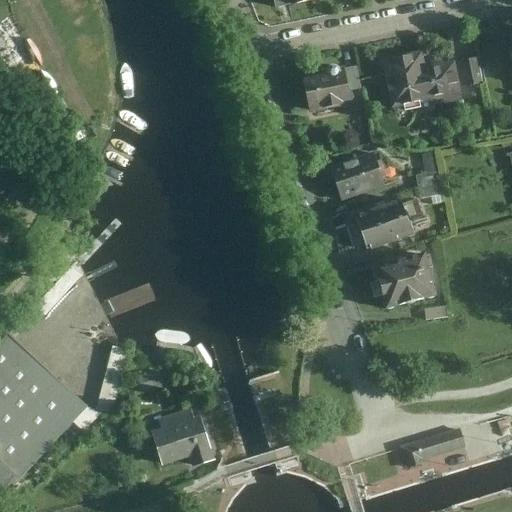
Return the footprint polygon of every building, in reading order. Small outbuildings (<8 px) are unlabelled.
[(270,0),(288,0),(291,9),(312,4),(310,0),(270,0)] [(502,39),(477,43),(480,60),(485,85),(509,80),(502,39)] [(423,54),(380,62),(391,112),(462,98),(456,68),(427,73),(423,54)] [(485,85),(480,60),(458,64),(463,90),(485,85)] [(325,76),(301,80),(308,116),(350,107),(343,72),(338,73),(337,71),(334,70),(331,69),(329,70),(327,73),(327,75),(325,76)] [(388,189),(376,157),(333,172),(345,205),(388,189)] [(440,174),(419,178),(421,189),(442,185),(440,174)] [(444,196),(442,185),(421,189),(422,199),(444,196)] [(359,225),(351,228),(362,250),(367,248),(368,251),(419,235),(414,223),(426,219),(419,202),(403,208),(401,203),(356,219),(359,225)] [(431,257),(378,270),(382,285),(375,287),(380,301),(388,299),(393,316),(443,303),(431,257)] [(447,309),(428,312),(429,324),(449,321),(447,309)] [(0,506),(90,411),(12,339),(0,351),(0,506)] [(162,375),(139,379),(143,395),(165,390),(162,375)] [(152,435),(162,469),(190,460),(193,471),(215,464),(201,420),(194,423),(190,411),(158,420),(162,432),(152,435)] [(459,433),(401,451),(408,472),(426,467),(425,464),(465,452),(459,433)]
